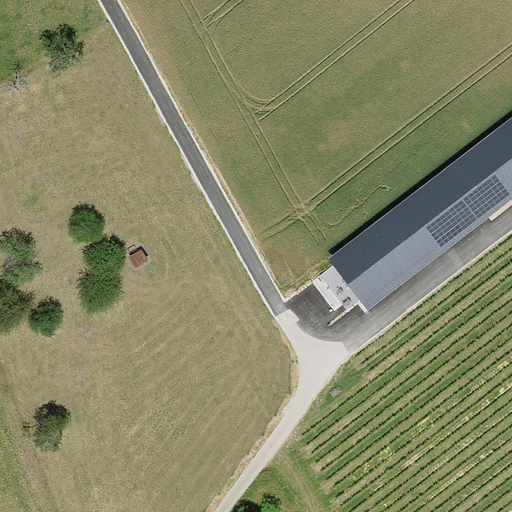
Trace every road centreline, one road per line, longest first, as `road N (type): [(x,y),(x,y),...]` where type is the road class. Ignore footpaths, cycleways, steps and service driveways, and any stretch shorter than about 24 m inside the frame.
road 1 (track): [(222,511),(295,411),(306,361),(107,0)]
road 2 (track): [(511,219),(338,350),(306,361)]
